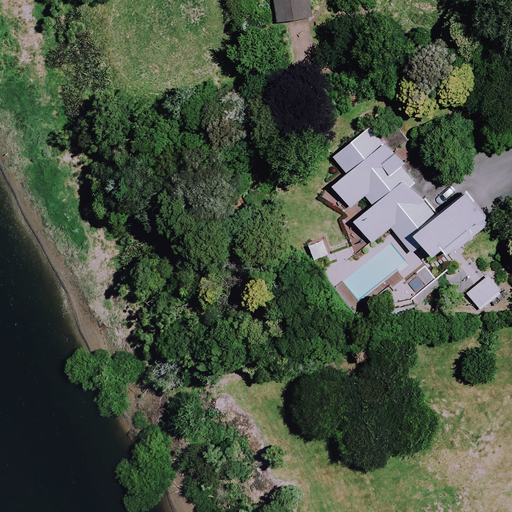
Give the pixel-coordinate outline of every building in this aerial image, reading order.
[(276,0),(279,22),(313,18),(310,0),(276,0)] [(416,232),(438,214),(400,169),(405,165),(372,125),(335,156),(349,172),(334,184),(353,207),(367,195),(375,204),(356,220),(375,242),(393,227),(405,241),(413,251),(424,242),(416,232)] [(416,232),(424,242),(435,255),(445,247),(451,254),(492,220),(467,190),(438,214),(416,232)] [(324,235),(305,245),(315,265),(334,255),(324,235)] [(502,290),(491,275),(468,293),(480,308),(502,290)]
